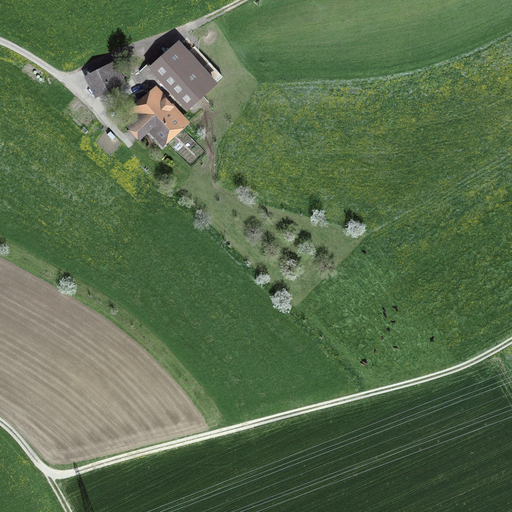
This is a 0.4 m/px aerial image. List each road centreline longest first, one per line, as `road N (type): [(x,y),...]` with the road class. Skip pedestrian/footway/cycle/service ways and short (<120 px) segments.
road 1 (track): [(0,423),(47,471),(66,474),(432,376),(511,339)]
road 2 (track): [(67,80),(242,0)]
